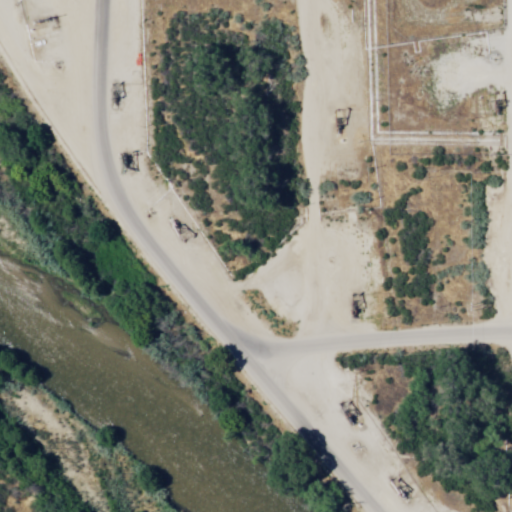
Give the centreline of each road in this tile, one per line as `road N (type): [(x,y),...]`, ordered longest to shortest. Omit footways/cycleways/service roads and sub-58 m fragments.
road 1 (residential): [(98,83),(100,128),(122,205),(376,511)]
road 2 (track): [(504,0),(511,342)]
road 3 (track): [(306,0),(319,336)]
